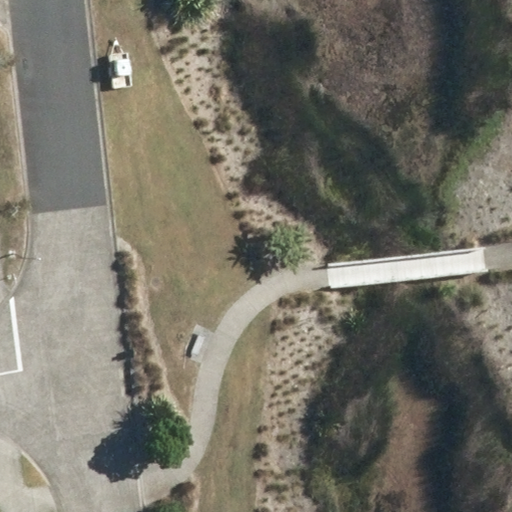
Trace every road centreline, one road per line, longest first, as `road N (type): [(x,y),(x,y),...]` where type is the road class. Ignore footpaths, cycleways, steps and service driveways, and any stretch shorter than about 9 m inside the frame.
road 1 (residential): [(72,359),(65,0)]
road 2 (residential): [(95,497),(72,359)]
